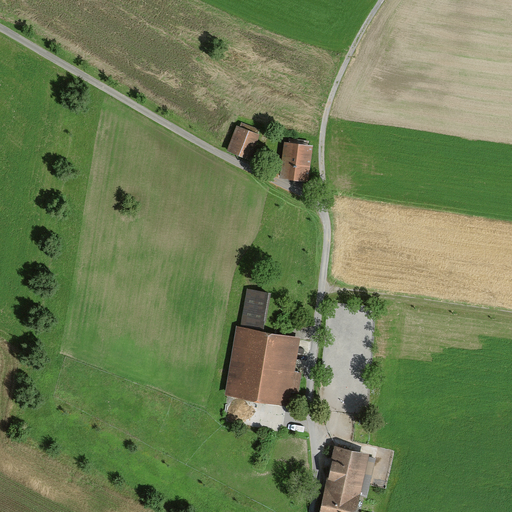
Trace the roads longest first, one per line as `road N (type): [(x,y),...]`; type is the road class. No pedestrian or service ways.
road 1 (track): [(321,285),(511,311)]
road 2 (track): [(319,164),(330,91),(382,0)]
